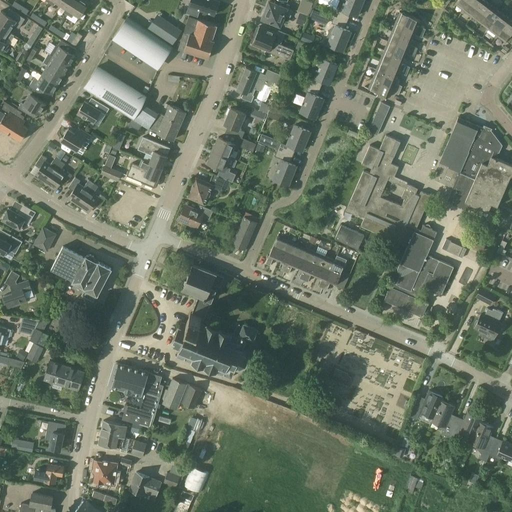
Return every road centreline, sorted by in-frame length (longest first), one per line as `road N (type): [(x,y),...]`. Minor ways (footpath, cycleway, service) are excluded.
road 1 (residential): [(374,0),(296,193),(267,211),(243,272)]
road 2 (residential): [(511,393),(243,272)]
road 3 (residential): [(154,234),(244,0)]
road 4 (residential): [(108,0),(112,20),(8,179)]
road 5 (residential): [(86,421),(146,252)]
road 6 (residential): [(146,252),(8,179)]
